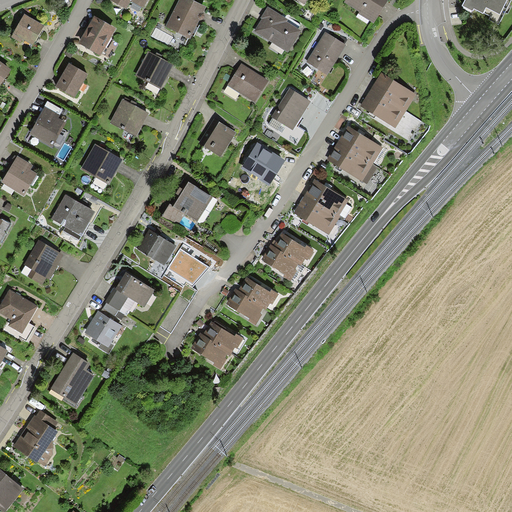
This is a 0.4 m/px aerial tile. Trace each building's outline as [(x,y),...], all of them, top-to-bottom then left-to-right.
[(111,0),(111,1),(127,10),(130,4),(144,11),(150,0),(111,0)] [(209,13),(185,0),(179,0),(164,27),(192,43),(209,13)] [(387,3),(383,0),(345,0),(343,3),(373,24),(387,3)] [(511,9),(511,0),(465,0),(462,6),(504,27),(511,9)] [(288,20),(268,7),(261,18),(263,19),(254,33),(287,54),(301,33),(286,23),(288,20)] [(42,30),(22,17),(10,34),(31,47),(42,30)] [(115,32),(94,20),(77,49),(97,61),(115,32)] [(346,48),(325,34),(305,63),(327,77),(346,48)] [(175,70),(148,54),(135,76),(162,92),(175,70)] [(270,82),(242,64),(228,86),(256,104),(270,82)] [(0,90),(12,74),(0,65),(0,90)] [(87,74),(68,65),(54,91),(73,101),(87,74)] [(416,97),(381,74),(360,109),(396,132),(416,97)] [(312,104),(290,90),(271,118),(293,133),(312,104)] [(150,117),(123,101),(110,123),(137,139),(150,117)] [(68,127),(43,111),(28,135),(52,151),(68,127)] [(235,134),(215,120),(200,142),(221,155),(235,134)] [(387,150),(348,127),(325,163),(363,188),(387,150)] [(282,158),(255,143),(243,164),(270,179),(282,158)] [(121,164),(94,148),(81,170),(108,186),(121,164)] [(0,185),(23,199),(35,179),(30,176),(34,170),(15,159),(0,184),(0,185)] [(350,199),(312,178),(291,215),(328,238),(350,199)] [(213,198),(189,183),(174,208),(169,205),(163,216),(178,225),(185,214),(198,222),(213,198)] [(93,215),(66,200),(53,222),(80,237),(93,215)] [(0,239),(9,225),(0,219),(0,215),(1,213),(0,212),(0,239)] [(156,235),(150,231),(138,249),(165,266),(177,247),(156,235)] [(316,257),(282,233),(259,264),(293,289),(316,257)] [(66,257),(38,242),(20,274),(49,289),(66,257)] [(157,292),(125,273),(104,307),(125,319),(133,306),(145,313),(157,292)] [(277,300),(247,279),(227,308),(257,329),(277,300)] [(39,311),(9,292),(0,305),(0,314),(12,321),(6,330),(21,339),(26,330),(27,330),(39,311)] [(97,312),(82,333),(108,351),(123,330),(97,312)] [(244,346),(212,322),(188,355),(221,379),(244,346)] [(95,367),(73,354),(48,395),(77,413),(95,382),(88,378),(95,367)] [(56,425),(38,413),(10,453),(37,472),(60,439),(51,433),(56,425)] [(15,511),(28,496),(0,473),(0,511),(15,511)]
